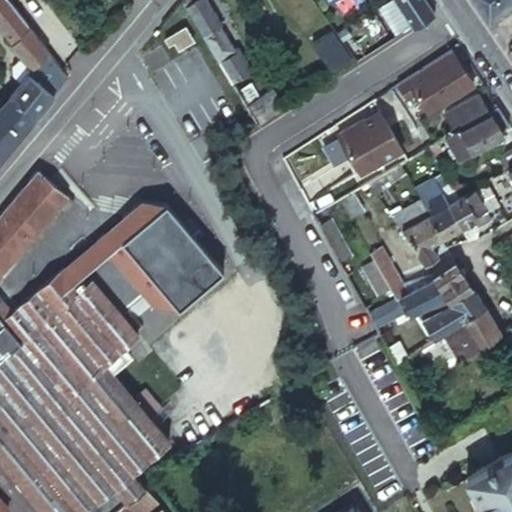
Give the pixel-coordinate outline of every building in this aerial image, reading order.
[(6,94),(30,120),(50,96),(67,75),(53,59),(34,34),(7,0),(0,0),(0,28),(12,43),(11,45),(31,69),(6,94)] [(183,0),(233,81),(251,71),(237,47),(232,49),(218,25),(220,23),(206,0),(183,0)] [(418,19),(435,8),(429,0),(396,0),(412,23),(418,19)] [(473,0),(487,20),(511,0),(473,0)] [(354,60),(388,38),(379,25),(344,46),(354,60)] [(172,40),(177,49),(193,40),(183,26),(164,36),(168,42),(172,40)] [(309,46),(328,76),(351,63),(331,32),(309,46)] [(474,85),(452,49),(399,83),(408,98),(416,92),(429,113),(474,85)] [(489,109),(480,92),(446,112),(456,129),(456,128),(488,110),(489,109)] [(0,99),(0,110),(21,131),(30,120),(6,94),(0,99)] [(499,130),(509,124),(496,105),(488,110),(456,128),(456,129),(443,136),(457,159),(479,147),(502,133),(499,130)] [(0,152),(2,154),(17,136),(21,131),(0,110),(0,152)] [(377,110),(336,134),(359,173),(400,148),(377,110)] [(505,140),(502,133),(479,147),(483,154),(505,140)] [(437,147),(433,141),(427,145),(431,151),(437,147)] [(431,151),(427,145),(422,148),(425,154),(431,151)] [(507,166),(511,163),(511,151),(502,157),(507,166)] [(0,460),(43,511),(164,511),(131,470),(167,439),(149,417),(159,408),(143,389),(133,398),(110,371),(129,354),(122,345),(136,333),(88,278),(106,263),(85,241),(59,263),(62,267),(12,307),(0,295),(0,272),(66,194),(36,168),(7,203),(0,211),(0,460)] [(364,182),(368,190),(376,184),(371,178),(364,182)] [(486,210),(497,205),(483,179),(472,186),(472,187),(486,210)] [(364,182),(358,185),(362,193),(368,190),(364,182)] [(390,182),(379,189),(391,210),(404,202),(390,182)] [(458,225),(445,204),(433,183),(420,192),(432,211),(427,214),(439,236),(458,225)] [(467,242),(474,237),(476,225),(490,218),(486,210),(472,187),(458,195),(445,204),(458,225),(467,242)] [(351,190),(344,194),(351,204),(357,200),(351,190)] [(402,225),(426,212),(419,198),(394,211),(402,225)] [(102,231),(94,238),(150,304),(176,306),(220,268),(164,201),(139,199),(120,215),(125,221),(111,232),(102,231)] [(439,236),(427,214),(403,228),(411,240),(421,256),(425,262),(436,255),(430,247),(428,242),(439,236)] [(421,256),(411,240),(401,247),(411,263),(421,256)] [(381,246),(369,254),(385,280),(397,272),(381,246)] [(448,301),(470,286),(452,259),(431,274),(433,277),(442,293),(448,301)] [(406,316),(428,301),(442,293),(433,277),(408,291),(403,281),(397,272),(385,280),(395,297),(403,311),(406,316)] [(433,277),(431,274),(429,275),(403,281),(408,291),(433,277)] [(507,293),(511,291),(511,274),(501,277),(507,293)] [(432,339),(483,307),(470,286),(448,301),(442,293),(428,301),(434,310),(420,319),(432,339)] [(366,314),(374,328),(403,311),(395,297),(366,314)] [(500,334),(498,331),(483,307),(432,339),(419,347),(436,373),(500,334)] [(511,369),(511,341),(500,348),(511,369)] [(511,511),(511,454),(468,479),(482,503),(486,511),(511,511)] [(486,511),(482,503),(476,506),(479,511),(486,511)]
